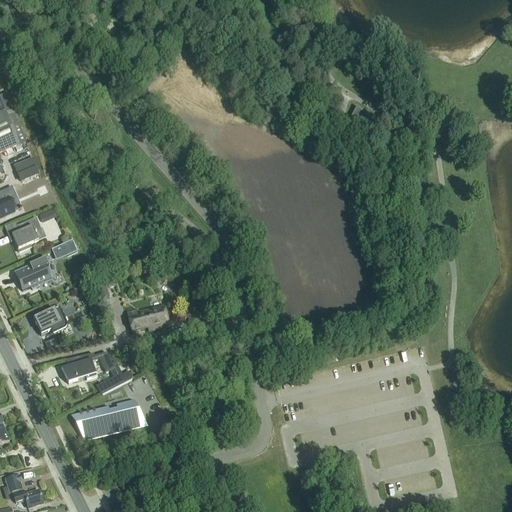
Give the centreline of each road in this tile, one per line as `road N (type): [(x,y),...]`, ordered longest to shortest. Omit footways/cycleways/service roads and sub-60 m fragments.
road 1 (unclassified): [(81,508),(182,467),(254,449),(264,427),(217,242),(25,0)]
road 2 (secondary): [(81,508),(0,340)]
